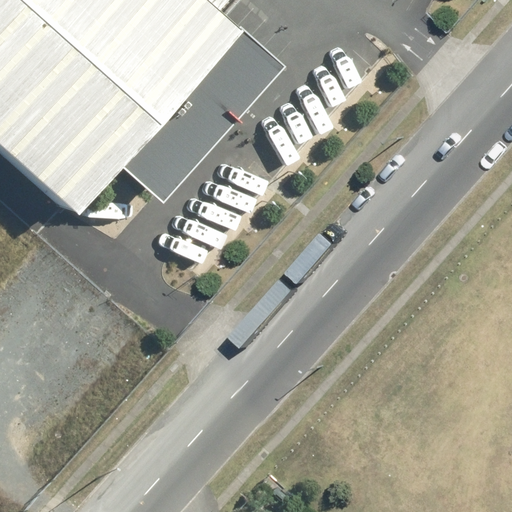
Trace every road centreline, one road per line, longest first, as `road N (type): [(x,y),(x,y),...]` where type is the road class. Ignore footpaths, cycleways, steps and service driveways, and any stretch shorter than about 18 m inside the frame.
road 1 (unclassified): [(132,511),(511,82)]
road 2 (unknown): [(367,0),(141,269),(253,376)]
road 3 (unknown): [(504,90),(379,0)]
